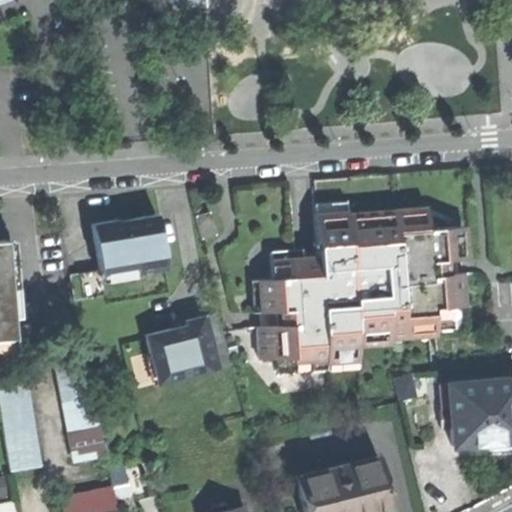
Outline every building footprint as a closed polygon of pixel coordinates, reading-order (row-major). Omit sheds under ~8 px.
[(205,10),(204,0),(157,0),(159,13),(205,10)] [(139,269),(167,262),(157,211),(130,217),(129,212),(120,214),(116,215),(116,218),(90,224),(100,268),(101,271),(137,263),(139,269)] [(201,239),(217,235),(211,211),(195,216),(201,239)] [(463,334),(460,274),(446,274),(446,267),(445,259),(459,259),(457,225),(428,227),(427,214),(348,218),(347,211),(314,213),(316,257),(271,259),(272,279),(259,279),(260,311),(275,310),(276,324),(256,325),(257,359),(277,358),(277,372),(327,370),(326,362),(358,361),(357,334),(433,330),(434,335),(463,334)] [(0,335),(12,335),(7,238),(0,238),(0,335)] [(105,293),(101,271),(100,268),(69,275),(74,300),(105,293)] [(164,378),(231,362),(217,307),(190,314),(171,319),(172,324),(143,331),(148,350),(156,348),(164,378)] [(54,357),(74,459),(105,453),(85,351),(54,357)] [(0,379),(0,394),(27,389),(24,375),(0,379)] [(481,440),(511,437),(511,379),(447,384),(450,446),(481,444),(481,440)] [(0,394),(0,407),(29,402),(27,389),(0,394)] [(0,423),(32,417),(29,402),(0,407),(0,423)] [(0,423),(3,439),(20,436),(35,434),(32,417),(0,423)] [(35,434),(20,436),(25,466),(40,463),(35,434)] [(3,439),(8,469),(25,466),(20,436),(3,439)] [(511,437),(481,440),(481,444),(481,451),(506,449),(511,448),(511,437)] [(373,511),(372,507),(389,503),(377,455),(292,476),(301,511),(373,511)] [(60,495),(63,511),(101,511),(117,509),(112,484),(60,495)] [(0,511),(17,511),(14,496),(0,498),(0,511)]
